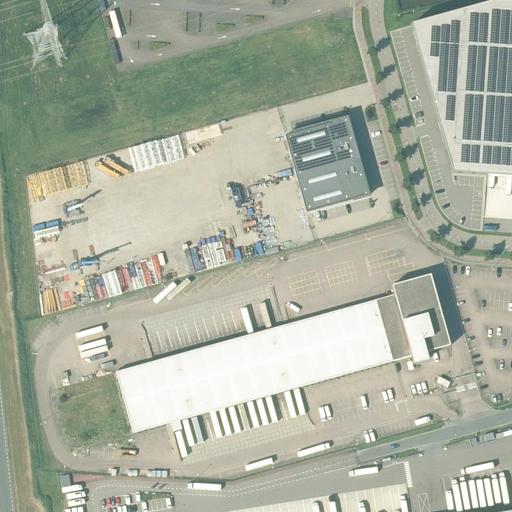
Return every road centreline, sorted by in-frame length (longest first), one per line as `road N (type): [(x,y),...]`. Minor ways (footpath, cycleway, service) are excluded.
road 1 (tertiary): [(511,245),(451,235),(425,209),(373,21),(375,0)]
road 2 (unclassified): [(511,415),(356,456)]
